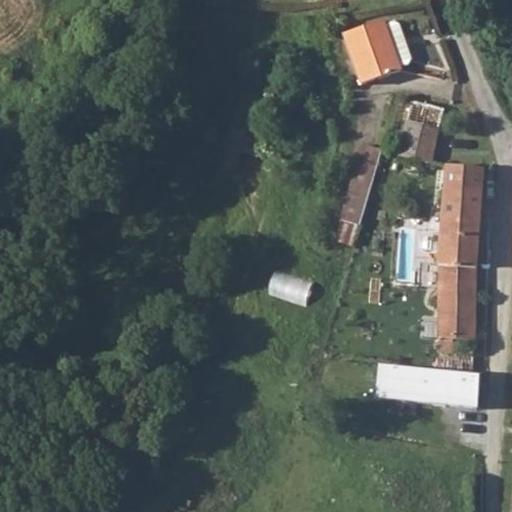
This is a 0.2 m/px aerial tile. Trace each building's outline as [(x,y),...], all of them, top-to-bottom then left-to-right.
[(349,0),(350,12),(390,9),(389,0),(349,0)] [(398,36),(359,50),(376,100),(416,86),(398,36)] [(246,153),(262,156),(274,94),(242,88),(227,170),(242,172),(246,153)] [(428,124),(422,197),(447,199),(449,181),(461,182),(466,126),(428,124)] [(383,157),(357,229),(378,236),(391,196),(401,164),(383,157)] [(467,183),(462,237),(491,240),(497,186),(467,183)] [(462,237),(453,345),(453,376),(490,382),(491,370),(473,368),(473,354),(486,355),(487,289),(491,240),(462,237)] [(308,306),(316,283),(279,270),(271,293),(308,306)]
